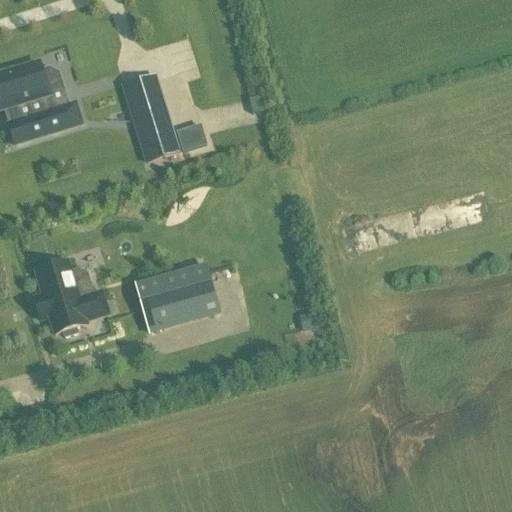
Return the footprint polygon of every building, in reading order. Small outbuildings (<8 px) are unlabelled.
[(191,42),(169,47),(176,74),(198,68),(191,42)] [(42,73),(40,66),(15,73),(14,71),(0,74),(0,75),(1,78),(0,77),(0,112),(6,111),(11,126),(8,127),(14,148),(82,127),(75,107),(53,113),(48,98),(50,98),(48,91),(51,90),(46,72),(42,73)] [(148,165),(179,155),(155,79),(124,88),(148,165)] [(200,128),(177,135),(183,155),(206,148),(200,128)] [(59,268),(58,265),(43,269),(44,272),(36,275),(43,298),(34,301),(41,323),(59,318),(65,335),(76,332),(78,337),(89,333),(87,328),(91,327),(90,324),(109,318),(102,295),(79,302),(68,265),(59,268)] [(150,338),(222,318),(207,267),(136,287),(150,338)] [(229,329),(253,326),(252,314),(227,317),(229,329)] [(303,333),(315,330),(312,316),(300,318),(303,333)]
